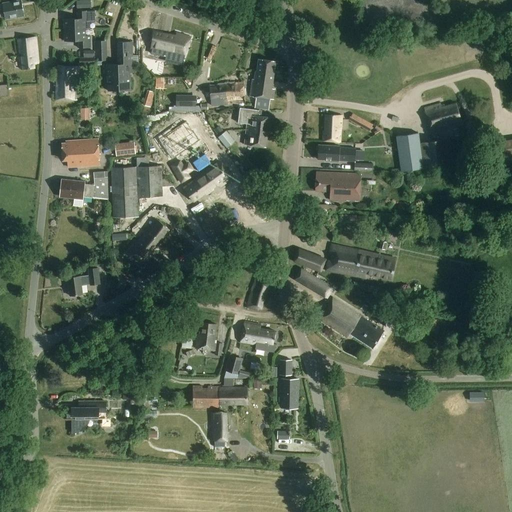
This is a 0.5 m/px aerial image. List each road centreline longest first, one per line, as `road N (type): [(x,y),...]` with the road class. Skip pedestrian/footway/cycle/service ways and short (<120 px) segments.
road 1 (residential): [(27,353),(47,157),(43,20)]
road 2 (unclassified): [(336,511),(316,396),(284,288),(284,226)]
road 3 (track): [(307,359),(393,379),(511,377)]
road 4 (unclassified): [(284,226),(293,48)]
road 5 (residential): [(293,48),(131,0)]
road 6 (residential): [(134,292),(241,228),(284,226)]
road 7 (track): [(134,292),(294,323)]
road 8 (residential): [(0,477),(30,449),(27,353)]
road 9 (residential): [(134,292),(27,353)]
